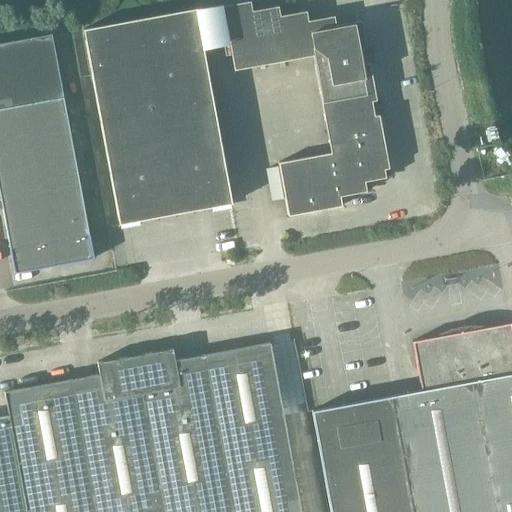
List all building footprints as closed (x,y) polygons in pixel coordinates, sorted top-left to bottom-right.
[(252,12),(250,2),(222,7),(234,71),(313,57),(330,154),(278,163),(288,217),(342,207),(340,197),(366,192),(364,182),(385,178),(384,170),(388,169),(379,115),(374,116),(371,102),(376,101),(369,63),(364,64),(361,49),(366,49),(361,21),(335,26),(334,17),(308,22),(306,12),(280,17),(278,7),(252,12)] [(119,225),(231,204),(195,9),(83,30),(119,225)] [(52,35),(0,45),(0,198),(5,225),(13,270),(92,255),(87,225),(63,98),(52,35)] [(488,143),(499,140),(496,129),(485,131),(488,143)] [(511,511),(511,334),(510,324),(490,327),(490,328),(484,331),(478,334),(472,337),(465,339),(459,340),(452,340),(445,340),(439,340),(432,339),(432,338),(412,342),(421,391),(311,411),(329,511),(511,511)] [(300,511),(269,343),(174,361),(172,349),(96,363),(98,375),(3,393),(7,416),(0,417),(0,511),(300,511)]
